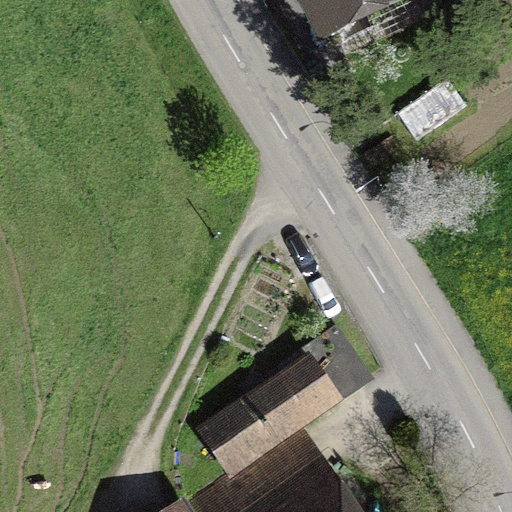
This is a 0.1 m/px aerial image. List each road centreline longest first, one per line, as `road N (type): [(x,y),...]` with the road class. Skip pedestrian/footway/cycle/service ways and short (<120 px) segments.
road 1 (tertiary): [(497,511),(464,429),(196,0)]
road 2 (track): [(293,162),(236,257),(112,511)]
